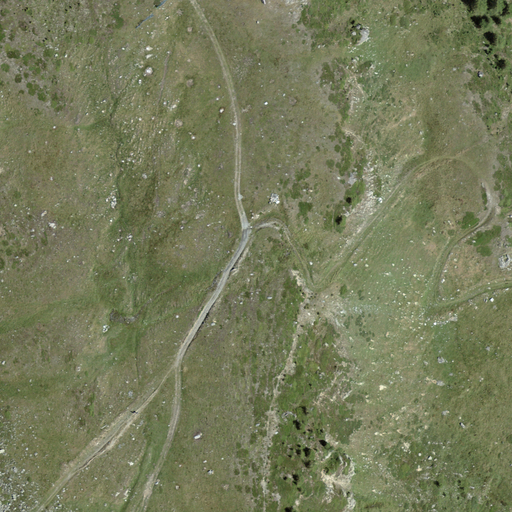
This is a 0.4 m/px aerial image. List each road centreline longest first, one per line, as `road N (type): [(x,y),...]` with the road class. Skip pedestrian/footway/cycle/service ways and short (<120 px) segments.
road 1 (track): [(511,282),(450,303),(434,294),(451,246),(488,218),(495,190),(470,159),(432,158),(404,173),(322,299),(297,238),(273,224),(249,232)]
road 2 (track): [(193,0),(233,96),(249,232),(180,359)]
road 3 (track): [(180,359),(171,438),(142,511)]
